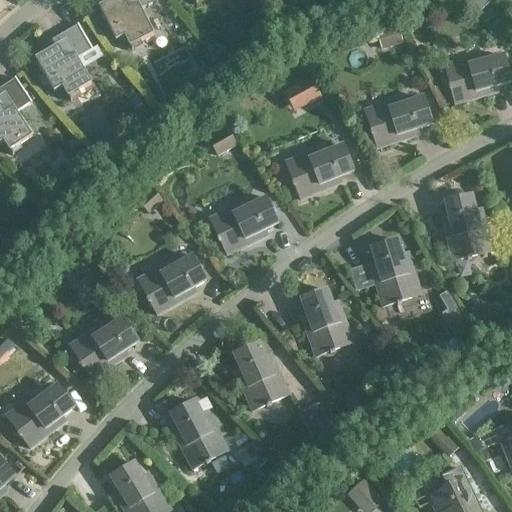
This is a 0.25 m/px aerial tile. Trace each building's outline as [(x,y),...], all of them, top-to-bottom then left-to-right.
[(153,37),(140,11),(157,3),(155,0),(117,0),(99,9),(115,43),(124,38),(132,53),(133,53),(131,48),(153,37)] [(76,61),(92,51),(78,26),(77,27),(77,28),(52,42),(57,49),(35,62),(54,94),(62,89),(70,103),(71,103),(69,98),(91,86),(76,61)] [(402,37),(380,44),(383,53),(405,46),(402,37)] [(478,58),(450,66),(454,80),(448,82),(449,88),(447,88),(449,93),(451,92),(455,107),(489,97),(487,92),(511,85),(503,58),(480,64),(478,58)] [(32,138),(16,114),(31,104),(15,79),(14,80),(14,81),(0,90),(0,145),(3,143),(12,157),(13,156),(11,152),(32,138)] [(313,81),(285,97),(295,116),(323,100),(313,81)] [(398,101),(370,111),(375,125),(369,127),(371,133),(369,133),(370,138),(372,137),(377,151),(411,140),(409,134),(432,127),(423,100),(400,107),(398,101)] [(226,133),(208,144),(216,158),(235,147),(226,133)] [(220,167),(239,155),(235,148),(216,160),(220,167)] [(318,151),(291,162),(296,176),(290,178),(293,184),(291,185),(293,189),(295,188),(300,202),(333,189),(331,183),(353,174),(342,148),(320,157),(318,151)] [(83,153),(71,163),(81,174),(93,163),(83,153)] [(154,196),(140,209),(148,219),(163,206),(154,196)] [(472,197),(444,204),(450,227),(444,229),(452,263),(467,260),(467,262),(472,261),(471,259),(477,257),(476,251),(490,248),(483,219),(478,221),(472,197)] [(241,206),(215,218),(221,232),(216,235),(218,240),(216,241),(219,245),(220,244),(227,258),(259,242),(256,237),(278,226),(265,201),(244,211),(241,206)] [(0,240),(0,259),(9,252),(0,240)] [(397,242),(370,250),(377,273),(371,275),(382,309),(396,305),(397,307),(402,305),(401,303),(407,302),(405,296),(419,291),(410,263),(405,265),(397,242)] [(168,265),(142,279),(150,292),(144,295),(147,301),(146,302),(148,306),(150,305),(157,318),(188,300),(185,295),(206,283),(192,258),(171,270),(168,265)] [(81,260),(72,269),(82,280),(91,271),(81,260)] [(327,291),(300,301),(308,324),(303,326),(315,359),(329,354),(330,356),(334,354),(334,352),(339,350),(337,344),(351,339),(341,312),(335,314),(327,291)] [(447,296),(439,300),(446,312),(454,308),(447,296)] [(481,303),(466,312),(477,329),(491,321),(481,303)] [(99,329),(74,345),(83,357),(77,361),(81,366),(79,367),(82,371),(83,370),(92,382),(121,363),(118,358),(138,344),(123,320),(102,334),(99,329)] [(270,406),(275,403),(289,397),(274,364),(269,367),(259,345),(233,357),(243,379),(237,381),(252,414),(265,408),(266,409),(271,408),(270,406)] [(392,354),(377,363),(393,390),(408,382),(392,354)] [(355,383),(336,398),(349,414),(368,399),(355,383)] [(34,397),(11,414),(20,426),(15,430),(18,435),(17,436),(20,440),(21,439),(30,451),(59,429),(55,424),(74,410),(57,387),(38,402),(34,397)] [(195,403),(170,416),(181,438),(175,440),(192,472),(205,465),(206,467),(210,465),(210,463),(215,460),(212,454),(225,448),(211,421),(206,424),(195,403)] [(335,429),(324,405),(300,416),(314,446),(335,429)] [(437,431),(428,440),(449,461),(458,451),(437,431)] [(511,439),(499,444),(511,476),(511,439)] [(0,500),(1,499),(0,498),(0,492),(15,479),(0,461),(0,500)] [(268,462),(259,470),(271,483),(280,474),(268,462)] [(134,465),(110,480),(123,500),(117,503),(122,511),(159,511),(168,507),(152,482),(147,485),(134,465)] [(480,511),(461,470),(441,480),(445,488),(426,498),(432,511),(480,511)] [(373,511),(380,507),(362,485),(346,498),(354,507),(360,502),(368,511),(373,511)]
